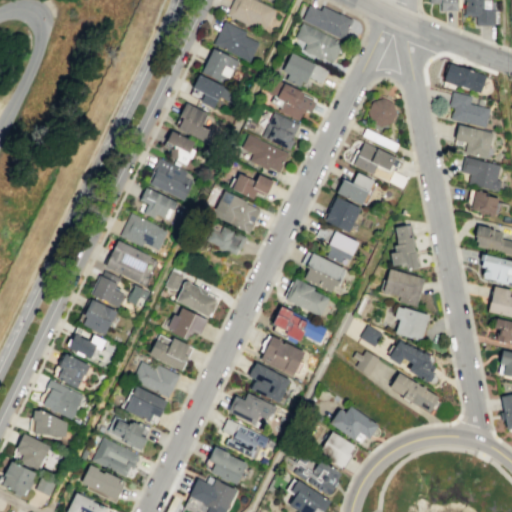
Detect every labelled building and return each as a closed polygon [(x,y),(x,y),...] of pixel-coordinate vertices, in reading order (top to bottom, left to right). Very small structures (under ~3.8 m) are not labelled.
[(250,21),(248,25),(225,14),(231,0),(254,0),(273,9),(264,28),(250,21)] [(426,0),(426,3),(439,3),(439,10),(455,10),(455,0),(426,0)] [(481,11),(481,0),(463,0),(463,14),(476,15),(476,25),(492,25),(493,11),(481,11)] [(319,10),(322,5),(352,20),(343,39),(301,19),(308,5),(319,10)] [(243,35),(244,31),(222,21),(211,43),(247,61),(257,42),(243,35)] [(305,43),(294,38),(301,23),(341,43),(332,61),(322,56),(321,59),(302,50),(305,43)] [(218,50),(243,63),(232,85),(207,73),(218,50)] [(290,81),(293,75),(287,71),(296,53),(332,70),(323,87),(313,82),(309,90),(290,81)] [(445,86),(453,63),(488,77),(482,94),(457,84),(455,90),(445,86)] [(211,94),(198,88),(204,76),(229,88),(219,109),(207,103),(211,94)] [(283,111),(284,108),(274,103),(278,95),(283,97),(289,84),(310,93),(309,95),(323,101),(317,113),(309,109),(304,121),(283,111)] [(455,120),(458,107),(453,106),(456,93),(476,98),(474,105),(493,110),(489,128),(455,120)] [(376,120),(379,124),(384,126),(389,126),(394,124),(398,121),(400,116),(400,111),(399,106),(395,102),(391,100),(386,99),(381,101),(376,104),(374,109),(374,115),(376,120)] [(183,128),(188,118),(184,116),(190,103),(213,115),(202,138),(183,128)] [(300,141),(295,139),(302,125),(274,112),(263,136),(295,152),(300,141)] [(471,142),(469,152),(484,155),(483,159),(492,161),(497,133),(462,126),(460,140),(471,142)] [(178,131),(172,143),(181,145),(180,149),(177,149),(176,159),(182,159),(180,163),(191,170),(204,149),(198,139),(178,131)] [(253,161),(256,154),(243,148),(249,133),(293,154),(284,173),(270,166),(268,168),(253,161)] [(380,175),(384,166),(396,171),(401,158),(365,142),(355,164),(380,175)] [(160,160),(150,183),(190,201),(198,182),(187,177),(189,172),(160,160)] [(498,190),(502,166),(471,161),(467,184),(498,190)] [(358,183),(363,172),(380,180),(368,206),(342,194),(349,179),(358,183)] [(261,182),(244,174),(237,189),(258,200),(263,190),(272,194),(278,182),(264,175),(261,182)] [(175,210),(179,212),(183,203),(147,187),(142,200),(152,205),(148,215),(158,219),(160,214),(171,219),(175,210)] [(229,190),(264,209),(251,233),(216,214),(229,190)] [(477,210),(481,190),(486,191),(486,193),(495,194),(494,197),(503,199),(500,215),(490,213),(490,215),(482,213),(483,211),(477,210)] [(366,209),(342,197),(330,220),(354,232),(366,209)] [(146,243),(144,248),(121,237),(133,214),(170,232),(161,251),(146,243)] [(408,268),(407,264),(398,265),(396,253),(401,252),(400,245),(403,245),(401,227),(416,226),(420,266),(408,268)] [(225,234),(229,227),(248,238),(239,254),(231,250),(230,251),(214,242),(220,231),(225,234)] [(479,248),(511,253),(511,231),(483,227),(479,248)] [(356,241),(333,230),(322,253),(337,261),(339,255),(347,259),(356,241)] [(109,267),(122,241),(155,257),(142,284),(109,267)] [(306,268),(297,263),(304,249),(343,270),(335,285),(332,284),(328,291),(301,277),(306,268)] [(487,268),(490,254),(511,259),(511,285),(486,279),(489,268),(487,268)] [(420,307),(402,302),(403,297),(386,292),(392,270),(427,279),(420,307)] [(119,291),(122,284),(118,282),(120,278),(106,271),(95,295),(122,308),(128,295),(119,291)] [(163,285),(175,290),(180,276),(169,271),(163,285)] [(327,297),(311,290),(312,287),(294,278),(291,282),(287,280),(279,297),(318,316),(327,297)] [(179,301),(189,281),(224,299),(214,319),(179,301)] [(129,301),(137,285),(151,292),(147,303),(143,301),(140,307),(129,301)] [(494,312),(511,315),(511,289),(500,287),(497,302),(496,302),(494,312)] [(92,318),(88,316),(97,299),(121,312),(109,335),(89,325),(92,318)] [(323,343),(330,329),(299,315),(300,313),(287,306),(275,331),(300,343),(301,340),(306,342),(309,336),(323,343)] [(400,334),(404,320),(398,318),(402,306),(435,316),(427,342),(400,334)] [(192,341),(197,332),(199,333),(200,330),(206,333),(212,321),(187,308),(183,317),(178,314),(171,327),(177,330),(176,332),(192,341)] [(511,322),(502,321),(501,329),(509,330),(508,336),(510,337),(510,342),(511,342),(511,322)] [(362,338),(370,326),(386,335),(382,341),(380,340),(376,346),(362,338)] [(94,342),(98,334),(111,341),(106,351),(100,349),(95,358),(90,356),(89,358),(80,354),(81,352),(70,347),(76,335),(89,341),(89,340),(94,342)] [(267,354),(262,351),(269,335),(276,339),(277,336),(309,352),(297,376),(264,360),(267,354)] [(178,338),(175,342),(162,336),(152,355),(186,372),(193,357),(190,355),(195,347),(178,338)] [(415,372),(419,365),(410,360),(407,365),(394,358),(405,340),(435,357),(429,369),(439,375),(435,383),(415,372)] [(372,376),(359,367),(362,362),(356,357),(359,352),(365,356),(369,350),(383,359),(372,376)] [(506,351),(511,352),(511,376),(502,375),(506,351)] [(88,375),(90,376),(95,366),(69,355),(63,368),(67,370),(63,379),(82,388),(88,375)] [(170,398),(181,376),(160,366),(158,369),(143,362),(134,380),(170,398)] [(254,389),(259,380),(252,376),(260,362),(295,380),(282,404),(254,389)] [(395,388),(404,373),(444,398),(435,413),(395,388)] [(52,380),(86,396),(75,419),(41,403),(52,380)] [(158,413),(165,416),(172,403),(140,388),(129,410),(154,423),(158,413)] [(511,393),(501,394),(503,428),(511,427),(511,393)] [(249,400),(252,394),(279,407),(272,421),(262,416),(258,425),(232,412),(239,396),(249,400)] [(335,424),(344,410),(351,414),(356,406),(384,425),(375,439),(365,433),(360,441),(335,424)] [(37,436),(38,433),(32,432),(32,419),(37,419),(37,411),(43,411),(70,424),(70,437),(37,436)] [(226,445),(231,435),(223,431),(230,418),(265,435),(253,458),(226,445)] [(152,440),(146,437),(151,428),(136,421),(133,426),(119,420),(113,432),(126,438),(124,442),(146,452),(152,440)] [(336,432),(359,446),(346,469),(323,455),(336,432)] [(16,457),(28,434),(55,448),(42,471),(16,457)] [(94,461),(106,438),(141,456),(129,479),(94,461)] [(251,464),(218,447),(212,460),(219,464),(215,472),(241,485),(251,464)] [(294,474),(298,467),(296,466),(299,461),(295,459),(298,454),(319,466),(323,461),(342,473),(335,485),(339,487),(334,494),(330,492),(329,495),(294,474)] [(40,474),(14,462),(7,477),(10,478),(6,487),(28,497),(32,488),(34,490),(38,482),(36,481),(40,474)] [(94,466),(128,483),(118,503),(84,486),(94,466)] [(37,490),(43,477),(57,483),(51,496),(37,490)] [(217,487),(202,479),(193,497),(214,507),(211,511),(227,511),(239,490),(220,480),(217,487)] [(293,495),(287,491),(295,479),(299,482),(300,480),(334,503),(328,511),(321,508),(318,511),(302,511),(288,503),(293,495)] [(114,511),(116,510),(82,492),(71,511),(114,511)]
